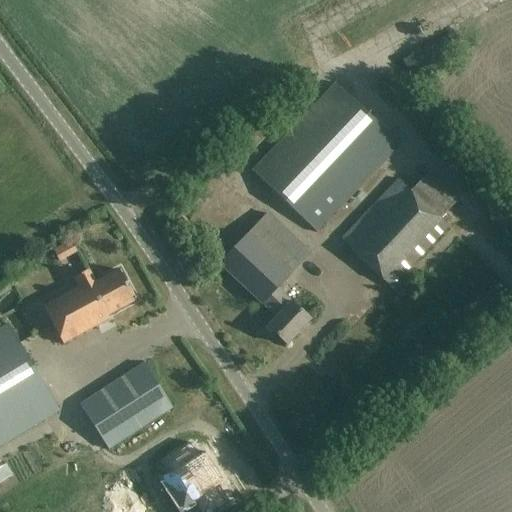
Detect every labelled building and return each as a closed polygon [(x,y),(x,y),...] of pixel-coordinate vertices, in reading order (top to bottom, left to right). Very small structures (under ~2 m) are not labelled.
[(420,87),(444,78),(438,60),(413,69),(420,87)] [(398,147),(334,85),(250,171),(315,233),(398,147)] [(344,242),(394,287),(448,227),(442,222),(459,203),(430,176),(414,193),(400,180),(344,242)] [(268,328),(287,346),(311,321),(277,289),(308,256),(266,216),(220,265),(277,319),(268,328)] [(69,252),(77,267),(94,257),(86,243),(69,252)] [(65,344),(110,320),(107,315),(136,300),(121,271),(95,285),(88,273),(73,281),(77,290),(45,307),(65,344)] [(0,446),(59,411),(30,363),(9,326),(0,331),(0,446)] [(173,408),(145,365),(80,406),(108,450),(173,408)] [(168,477),(158,483),(177,511),(179,511),(190,506),(193,511),(215,511),(225,506),(214,490),(220,486),(200,456),(195,459),(187,447),(160,465),(168,477)]
